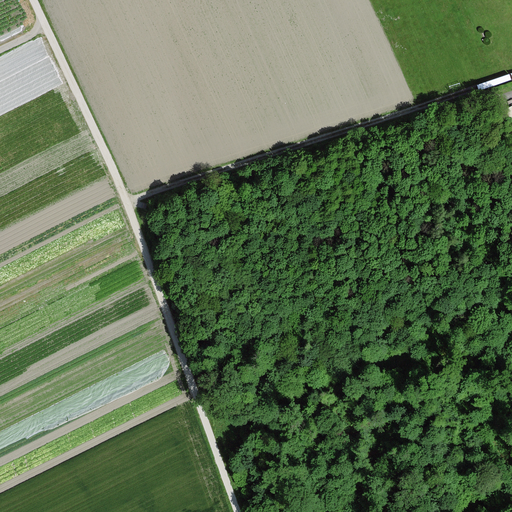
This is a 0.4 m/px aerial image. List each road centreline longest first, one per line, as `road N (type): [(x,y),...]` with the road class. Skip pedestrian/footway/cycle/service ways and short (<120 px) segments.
road 1 (track): [(33,0),(126,200),(237,511)]
road 2 (track): [(126,200),(511,76)]
